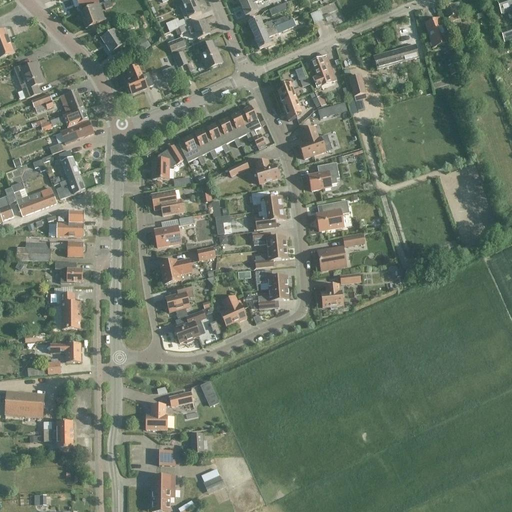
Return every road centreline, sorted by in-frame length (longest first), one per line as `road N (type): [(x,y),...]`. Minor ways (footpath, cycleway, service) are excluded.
road 1 (residential): [(249,76),(296,191),(301,312),(213,353),(160,360)]
road 2 (residential): [(160,360),(139,197),(116,189)]
road 3 (tertiary): [(116,357),(116,189)]
road 4 (tertiary): [(121,124),(91,67),(25,0)]
road 5 (tertiary): [(118,511),(111,463),(116,357)]
road 6 (residential): [(121,124),(249,76)]
